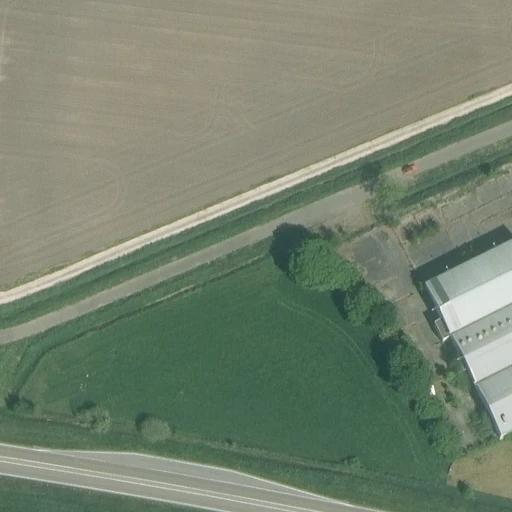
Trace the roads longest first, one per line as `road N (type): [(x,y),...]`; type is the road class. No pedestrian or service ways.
road 1 (unclassified): [(511,123),(0,336)]
road 2 (primary): [(278,511),(0,460)]
